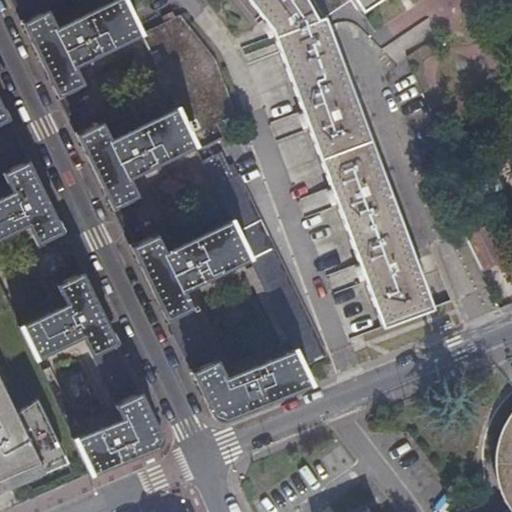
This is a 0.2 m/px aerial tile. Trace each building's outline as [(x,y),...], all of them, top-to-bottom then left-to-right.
[(225,418),(310,383),(302,365),(293,347),(250,365),(248,364),(238,368),(237,370),(225,375),(184,289),(250,258),(231,219),(165,250),(157,234),(155,232),(140,239),(123,203),(136,196),(137,193),(129,178),(195,146),(188,131),(176,106),(110,138),(103,123),(100,121),(86,128),(69,93),(82,86),(83,82),(75,66),(141,34),(124,0),(109,0),(57,26),(43,0),(10,0),(68,117),(122,228),(211,411),(225,418)] [(433,308),(324,17),(315,0),(249,0),(272,28),(383,328),(433,308)] [(315,0),(324,17),(349,0),(315,0)] [(349,0),(356,10),(370,0),(349,0)] [(176,106),(188,131),(230,111),(211,62),(179,19),(143,37),(176,106)] [(8,120),(0,123),(0,129),(16,164),(27,159),(18,140),(8,120)] [(293,347),(302,365),(325,354),(238,174),(232,177),(220,152),(202,160),(231,219),(250,258),(293,347)] [(51,236),(62,231),(27,159),(16,164),(3,170),(3,173),(11,190),(0,195),(0,236),(27,223),(35,242),(37,243),(51,236)] [(475,221),(484,217),(478,205),(469,210),(475,221)] [(480,268),(503,257),(487,223),(463,233),(480,268)] [(71,275),(81,271),(71,250),(62,231),(51,236),(71,275)] [(94,363),(120,351),(81,271),(71,275),(57,281),(56,285),(64,302),(20,323),(36,357),(81,336),(94,363)] [(115,406),(141,395),(120,351),(94,363),(115,406)] [(0,484),(67,461),(40,404),(11,417),(5,405),(12,402),(0,376),(0,484)] [(160,433),(141,395),(115,406),(120,417),(110,421),(109,420),(101,423),(100,425),(73,436),(90,471),(154,447),(160,433)] [(511,412),(511,414),(504,428),(499,442),(497,457),(498,471),(502,488),(510,503),(511,505),(511,412)]
